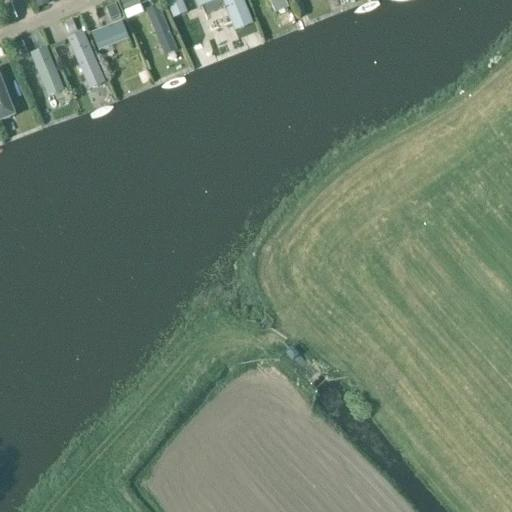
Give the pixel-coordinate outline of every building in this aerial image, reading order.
[(141,3),(140,0),(123,0),(121,1),(124,10),(141,3)] [(189,13),(183,0),(167,0),(175,18),(189,13)] [(245,0),(197,0),(200,7),(202,6),(206,15),(226,7),(236,31),(254,23),(245,0)] [(290,7),(287,0),(271,0),(277,13),(290,7)] [(18,18),(12,2),(0,6),(0,18),(2,24),(18,18)] [(121,15),(116,3),(106,7),(111,19),(121,15)] [(179,50),(160,4),(147,10),(165,55),(179,50)] [(144,13),(141,5),(125,11),(128,19),(144,13)] [(76,31),(72,20),(64,23),(69,34),(76,31)] [(123,20),(92,32),(99,50),(130,38),(123,20)] [(83,32),(67,39),(89,90),(105,83),(83,32)] [(30,57),(23,41),(10,46),(17,62),(30,57)] [(70,54),(65,44),(54,49),(59,59),(70,54)] [(66,90),(48,47),(31,53),(49,97),(66,90)] [(0,121),(17,114),(0,70),(0,121)]
